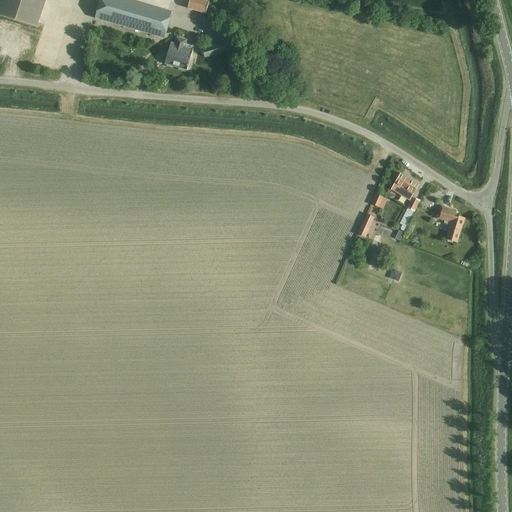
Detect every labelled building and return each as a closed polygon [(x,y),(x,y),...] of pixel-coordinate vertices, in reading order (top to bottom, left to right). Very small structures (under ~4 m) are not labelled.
[(45,0),(0,0),(0,15),(37,28),(45,0)] [(172,12),(130,0),(101,0),(96,18),(164,38),(172,12)] [(202,0),(189,0),(187,8),(206,14),(209,2),(202,0)] [(175,44),(171,43),(165,64),(187,70),(193,49),(185,47),(187,40),(177,37),(175,44)] [(210,46),(203,48),(205,57),(228,51),(226,43),(216,45),(215,44),(210,45),(210,46)] [(418,185),(401,174),(395,184),(391,190),(398,194),(402,188),(413,195),(418,185)] [(375,194),(371,204),(378,207),(382,197),(375,194)] [(414,212),(420,201),(412,197),(407,208),(414,212)] [(454,211),(441,207),(437,219),(445,221),(444,223),(450,225),(446,239),(456,243),(462,225),(463,225),(465,218),(457,216),(454,211)] [(366,214),(361,226),(365,228),(368,220),(372,222),(374,218),(366,214)]
